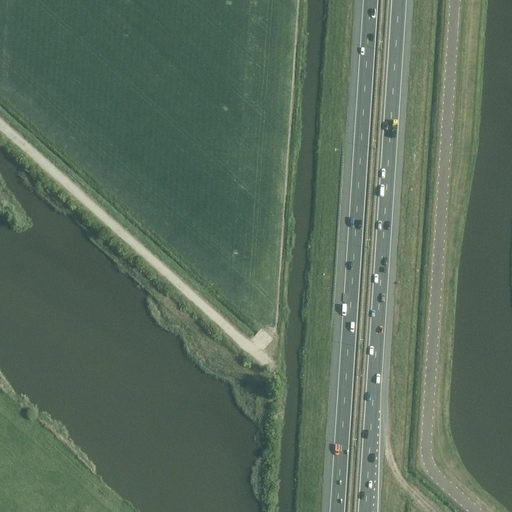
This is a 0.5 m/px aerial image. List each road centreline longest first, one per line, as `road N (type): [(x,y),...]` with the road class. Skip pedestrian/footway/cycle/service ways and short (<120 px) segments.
road 1 (motorway): [(365,511),(398,0)]
road 2 (motorway): [(370,0),(337,511)]
road 3 (track): [(433,511),(402,484),(371,410)]
